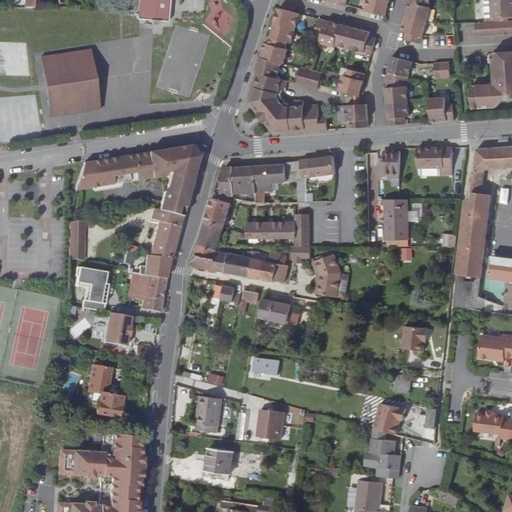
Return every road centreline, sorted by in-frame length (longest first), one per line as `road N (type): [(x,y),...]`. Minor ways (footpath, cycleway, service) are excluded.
road 1 (secondary): [(152,511),(178,270),(217,138)]
road 2 (residential): [(217,138),(185,131),(0,163)]
road 3 (residential): [(378,138),(258,146),(217,138)]
road 4 (secondary): [(217,138),(259,8)]
road 5 (residential): [(511,126),(378,138)]
